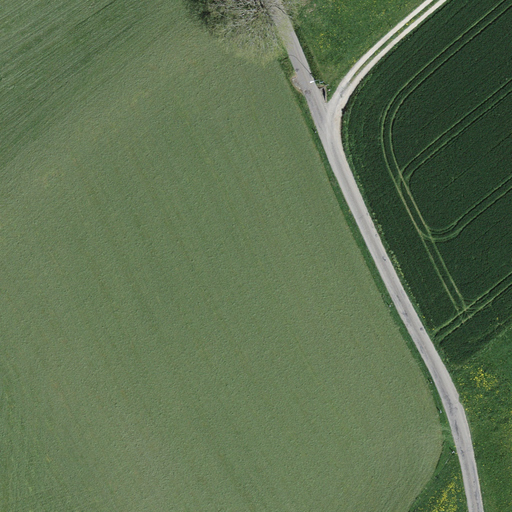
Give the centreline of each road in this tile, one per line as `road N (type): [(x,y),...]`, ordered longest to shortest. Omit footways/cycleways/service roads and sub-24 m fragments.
road 1 (unclassified): [(275,0),(359,216),(449,399),(475,511)]
road 2 (track): [(322,128),(358,70),(442,0)]
